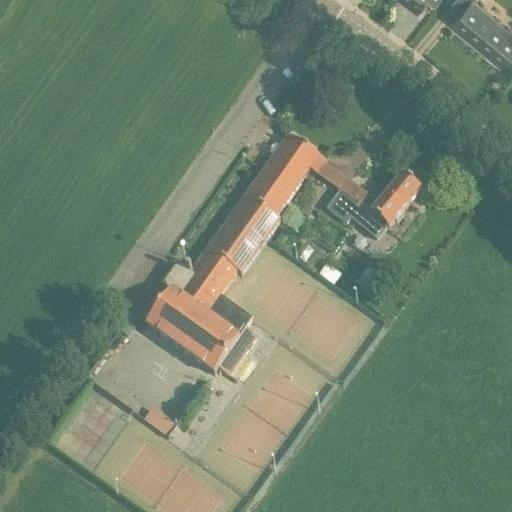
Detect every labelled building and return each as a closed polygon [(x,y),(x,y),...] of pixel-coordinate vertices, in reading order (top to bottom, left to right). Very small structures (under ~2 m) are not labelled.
[(403,0),(417,10),(423,0),(424,0),(435,7),(440,0),(403,0)] [(500,66),(511,51),(511,35),(472,2),(473,0),(455,0),(453,3),(463,12),(452,25),(500,66)] [(349,182),(325,164),(289,139),(192,275),(188,272),(186,274),(178,269),(163,290),(171,296),(147,331),(214,378),(218,372),(228,380),(256,340),(245,333),(252,324),(224,304),(220,301),(237,276),(242,279),(265,246),(280,224),(276,221),(310,173),(341,195),(348,185),(349,182)] [(348,185),(341,195),(336,201),(327,214),(346,227),(350,220),(377,243),(394,224),(395,225),(402,216),(401,215),(419,192),(417,191),(418,189),(412,183),(410,184),(403,179),(379,207),(348,185)] [(285,220),(299,231),(308,220),(294,209),(285,220)] [(168,442),(176,431),(152,414),(144,425),(168,442)]
